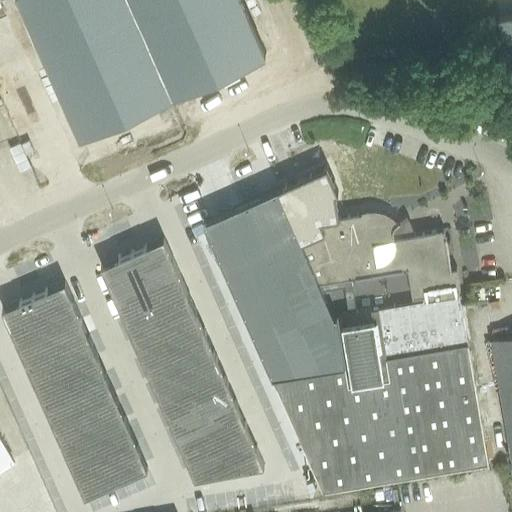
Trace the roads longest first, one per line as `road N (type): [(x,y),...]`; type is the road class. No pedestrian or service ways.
road 1 (unclassified): [(0,242),(309,106),(373,110),(511,164)]
road 2 (unknown): [(147,177),(280,448),(258,482),(189,506)]
road 3 (unknown): [(189,506),(60,215)]
road 4 (unknown): [(70,511),(0,362)]
